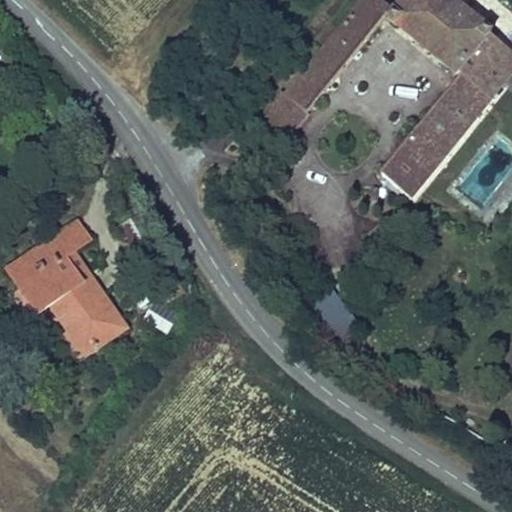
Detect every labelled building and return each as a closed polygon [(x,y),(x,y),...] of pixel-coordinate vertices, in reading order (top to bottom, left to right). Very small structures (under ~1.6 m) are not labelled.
[(388,17),(395,9),(384,0),(362,0),(307,67),(288,90),(285,88),(258,120),(285,142),(388,17)] [(500,29),(464,0),(402,0),(395,9),(388,17),(461,76),(413,135),(445,161),(511,78),(511,46),(496,33),(500,29)] [(382,172),(414,198),(445,161),(413,135),(382,172)] [(465,177),(456,193),(482,207),(491,192),(465,177)] [(55,235),(35,249),(48,268),(19,288),(39,316),(51,308),(69,334),(87,360),(132,329),(77,250),(93,239),(78,218),(55,235)] [(48,268),(35,249),(6,269),(19,288),(48,268)] [(157,308),(149,328),(172,336),(179,317),(157,308)]
